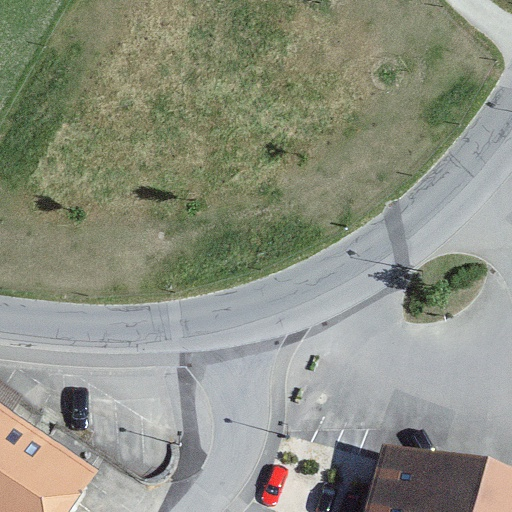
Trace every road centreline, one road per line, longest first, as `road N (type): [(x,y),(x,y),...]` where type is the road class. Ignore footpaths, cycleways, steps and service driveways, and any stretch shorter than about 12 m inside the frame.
road 1 (tertiary): [(228,315),(347,269),(383,246),(460,171)]
road 2 (tertiary): [(0,319),(122,327),(228,315)]
road 3 (residential): [(228,315),(239,404),(187,511)]
